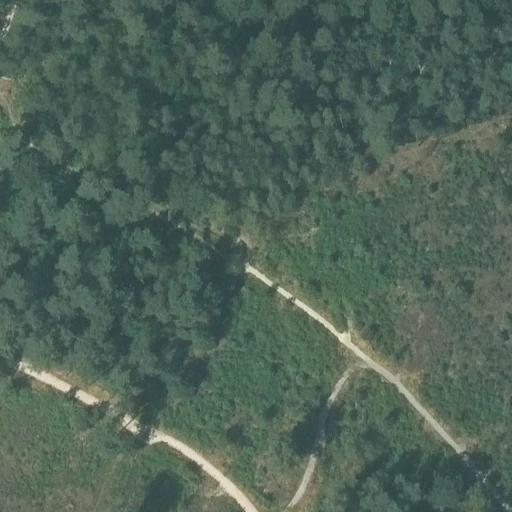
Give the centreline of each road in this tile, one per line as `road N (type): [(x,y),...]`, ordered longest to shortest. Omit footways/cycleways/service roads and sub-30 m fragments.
road 1 (track): [(361,356),(227,255),(80,176),(8,124)]
road 2 (track): [(249,511),(166,442),(0,358)]
road 3 (track): [(506,511),(413,401),(361,356)]
road 4 (track): [(290,511),(332,393),(361,356)]
